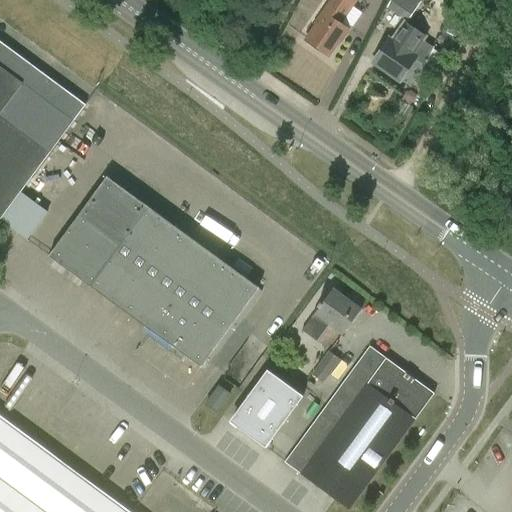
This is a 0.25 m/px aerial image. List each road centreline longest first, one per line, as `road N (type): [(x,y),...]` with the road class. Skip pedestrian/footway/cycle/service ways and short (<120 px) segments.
road 1 (secondary): [(392,199),(104,0)]
road 2 (unclassified): [(281,511),(0,315)]
road 3 (tertiary): [(396,511),(464,423),(501,274)]
road 4 (unclassified): [(392,199),(503,0)]
road 5 (secondary): [(501,274),(392,199)]
